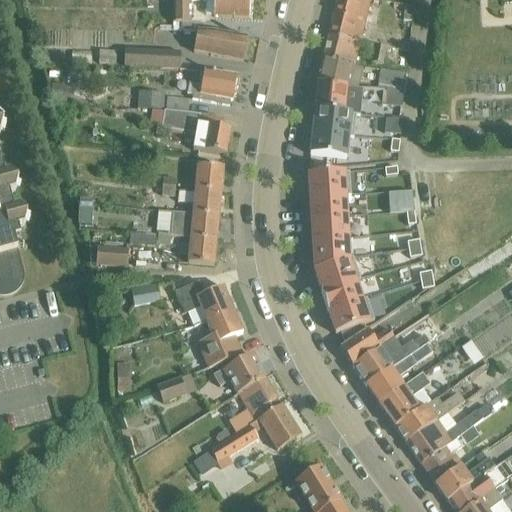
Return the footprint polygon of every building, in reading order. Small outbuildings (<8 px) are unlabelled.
[(247,20),(248,0),(171,0),(172,4),(172,25),(172,32),(181,33),(189,33),(189,21),(189,2),(213,3),(212,18),(247,20)] [(336,0),(333,14),(364,22),(369,0),(336,0)] [(413,9),(404,7),(402,22),(410,24),(413,9)] [(333,14),(327,38),(359,44),(364,22),(333,14)] [(242,63),(246,38),(213,33),(196,33),(192,54),(209,57),(209,58),(242,63)] [(327,38),(322,62),(353,67),(357,50),(372,53),(370,64),(382,66),(385,49),(368,46),(359,44),(327,38)] [(71,50),(70,66),(90,66),(90,51),(71,50)] [(179,71),(180,55),(124,52),(123,68),(179,71)] [(98,66),(114,67),(115,54),(99,53),(98,66)] [(322,62),(316,85),(347,89),(353,67),(322,62)] [(376,91),(382,92),(402,94),(404,76),(379,71),(376,91)] [(235,78),(208,74),(204,73),(203,75),(199,77),(198,84),(201,86),(201,87),(188,85),(186,96),(192,97),(191,102),(228,108),(229,102),(231,103),(233,91),(236,90),(237,84),(235,81),(235,78)] [(316,85),(313,111),(359,116),(361,90),(347,89),(316,85)] [(65,89),(49,88),(49,104),(65,105),(65,89)] [(382,92),(381,107),(401,110),(401,109),(402,94),(382,92)] [(161,112),(162,97),(138,94),(137,111),(161,112)] [(186,115),(187,102),(166,100),(165,113),(186,115)] [(314,112),(311,134),(348,138),(348,140),(352,140),(355,117),(359,118),(359,116),(313,111),(313,112),(314,112)] [(220,131),(222,120),(198,116),(198,117),(190,115),(186,115),(165,113),(163,113),(160,130),(195,136),(192,152),(224,158),(229,132),(220,131)] [(385,121),(383,135),(396,136),(397,122),(385,121)] [(0,294),(0,295),(7,294),(12,291),(17,287),(19,281),(18,274),(13,252),(16,251),(13,240),(19,238),(17,229),(23,228),(26,217),(18,209),(12,210),(8,194),(14,193),(17,182),(9,174),(3,176),(0,162),(0,130),(2,124),(0,122),(0,294)] [(311,134),(309,157),(345,161),(348,140),(348,138),(311,134)] [(391,142),(389,154),(397,155),(399,143),(391,142)] [(194,192),(220,195),(222,170),(196,167),(194,192)] [(396,170),(384,171),(385,179),(397,178),(396,175),(396,170)] [(344,175),(307,177),(308,200),(345,198),(345,199),(350,198),(348,175),(344,175)] [(161,189),(174,190),(175,182),(153,179),(152,188),(161,189)] [(174,190),(161,189),(160,198),(173,199),(174,190)] [(193,206),(192,216),(218,219),(220,195),(194,192),(194,196),(178,194),(177,204),(193,206)] [(411,213),(410,194),(387,195),(388,214),(411,213)] [(345,198),(308,200),(310,221),(346,219),(345,199),(345,198)] [(79,204),(78,221),(92,223),(93,206),(79,204)] [(156,214),(154,237),(169,239),(189,241),(189,240),(215,243),(218,219),(192,216),(192,217),(172,215),(156,214)] [(413,215),(405,216),(407,228),(415,227),(413,215)] [(346,219),(310,221),(311,243),(347,241),(346,219)] [(129,235),(128,246),(156,248),(156,246),(169,247),(169,239),(154,237),(129,235)] [(189,240),(189,241),(187,265),(213,268),(215,243),(189,240)] [(347,241),(311,243),(313,273),(313,274),(349,262),(349,261),(347,241)] [(418,242),(406,245),(407,252),(420,250),(418,242)] [(93,268),(125,270),(126,251),(95,249),(93,268)] [(420,250),(407,252),(409,260),(421,258),(420,250)] [(349,262),(313,274),(320,294),(355,283),(355,284),(360,282),(352,260),(349,261),(349,262)] [(430,274),(418,276),(419,284),(432,282),(430,274)] [(432,282),(419,284),(421,292),(433,290),(432,282)] [(206,326),(233,314),(222,289),(204,296),(199,283),(174,294),(183,317),(187,315),(193,330),(205,324),(206,326)] [(355,283),(320,294),(327,315),(361,303),(361,302),(355,284),(355,283)] [(472,309),(486,299),(477,286),(463,296),(472,309)] [(155,289),(130,293),(132,306),(157,302),(155,289)] [(361,303),(327,315),(334,336),(369,325),(373,323),(366,301),(361,302),(361,303)] [(233,314),(206,326),(211,339),(196,346),(207,371),(236,359),(228,341),(242,335),(233,314)] [(366,332),(339,350),(351,368),(378,350),(393,340),(387,332),(373,342),(366,332)] [(378,350),(351,368),(365,388),(422,349),(417,343),(401,353),(393,340),(378,350)] [(469,342),(459,349),(465,358),(475,351),(469,342)] [(425,347),(422,349),(365,388),(377,407),(402,389),(396,380),(431,356),(425,347)] [(236,397),(264,379),(252,358),(225,373),(224,371),(212,378),(219,389),(229,384),(236,397)] [(128,367),(115,367),(116,396),(128,395),(128,367)] [(421,376),(402,389),(377,407),(394,430),(418,413),(429,405),(421,393),(429,387),(421,376)] [(248,416),(229,428),(235,437),(254,425),(281,408),(281,407),(279,408),(275,401),(277,401),(264,379),(236,397),(248,416)] [(162,405),(185,397),(179,381),(156,389),(162,405)] [(436,400),(429,405),(418,413),(394,430),(405,445),(435,424),(463,405),(457,396),(441,407),(436,400)] [(254,425),(235,437),(231,440),(221,446),(209,454),(198,461),(192,464),(200,476),(217,466),(220,472),(230,465),(226,460),(257,441),(254,435),(262,430),(276,454),(300,438),(281,408),(254,425)] [(444,437),(435,424),(405,445),(420,467),(455,442),(464,435),(477,425),(482,422),(475,414),(444,437)] [(226,432),(216,438),(221,446),(231,440),(226,432)] [(460,449),(455,442),(420,467),(434,487),(459,470),(461,469),(452,456),(460,449)] [(459,470),(434,487),(446,503),(492,470),(486,462),(464,477),(459,470)] [(492,470),(446,503),(451,511),(465,511),(484,499),(493,492),(492,490),(511,476),(502,463),(492,470)] [(319,469),(294,485),(310,511),(324,511),(338,503),(340,502),(336,495),(319,469)] [(499,488),(493,492),(497,498),(503,494),(499,488)] [(484,499),(465,511),(506,511),(501,504),(497,498),(493,492),(484,499)] [(343,511),(338,503),(324,511),(343,511)]
